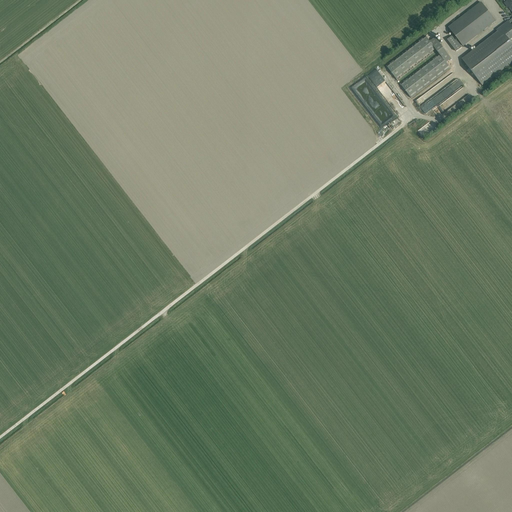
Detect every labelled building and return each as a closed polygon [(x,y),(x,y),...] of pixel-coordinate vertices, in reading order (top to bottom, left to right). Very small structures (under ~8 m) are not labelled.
[(449,27),(453,33),(463,46),(495,21),(481,2),(449,27)] [(496,30),(498,32),(462,59),(482,85),(511,61),(511,44),(511,43),(511,25),(508,21),(496,30)] [(456,52),(463,46),(453,33),(445,38),(456,52)] [(446,62),(451,58),(435,38),(430,41),(425,36),(386,66),(397,80),(436,50),(439,54),(400,84),(411,98),(450,68),(446,62)] [(433,103),(436,107),(445,99),(442,95),(433,103)] [(381,104),(396,128),(402,124),(401,122),(400,122),(387,101),(381,104)]
